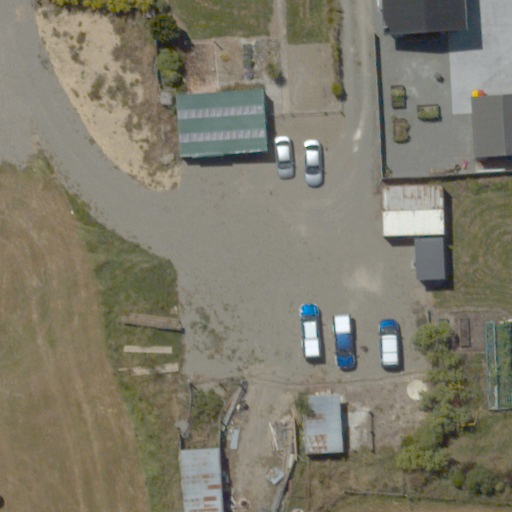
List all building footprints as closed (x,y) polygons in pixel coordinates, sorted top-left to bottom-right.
[(414,81),(388,82),(391,165),(417,164),(414,81)] [(271,89),(241,89),(242,149),(272,149),(271,89)] [(511,92),(475,94),(477,152),(511,150),(511,92)] [(279,246),(238,246),(239,301),(279,301),(279,246)] [(434,366),(388,370),(392,414),(438,411),(434,366)] [(357,386),(302,386),(303,455),(357,454),(357,386)] [(229,511),(229,462),(182,464),(183,511),(229,511)]
